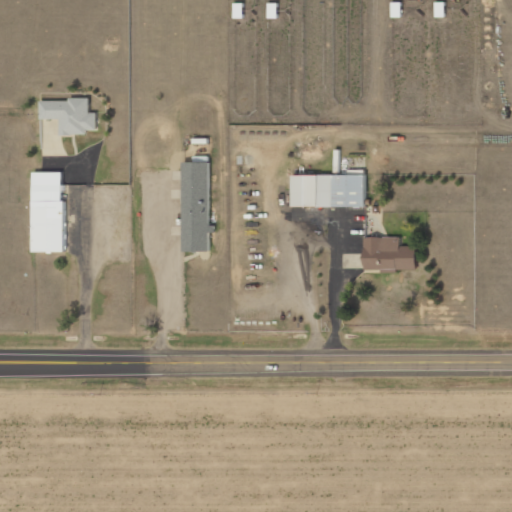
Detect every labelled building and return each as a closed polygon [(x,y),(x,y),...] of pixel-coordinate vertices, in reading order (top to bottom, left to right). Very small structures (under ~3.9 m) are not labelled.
[(90,100),(41,99),(40,119),(60,119),(60,135),(88,135),(88,130),(97,130),(98,112),(90,112),(90,100)] [(183,251),(211,252),(211,229),(210,229),(211,162),(184,162),(183,251)] [(65,172),(33,172),(32,252),(64,252),(65,172)] [(366,175),(293,175),(292,206),(365,207),(366,175)] [(401,237),(365,237),(365,269),(417,269),(417,246),(401,246),(401,237)]
